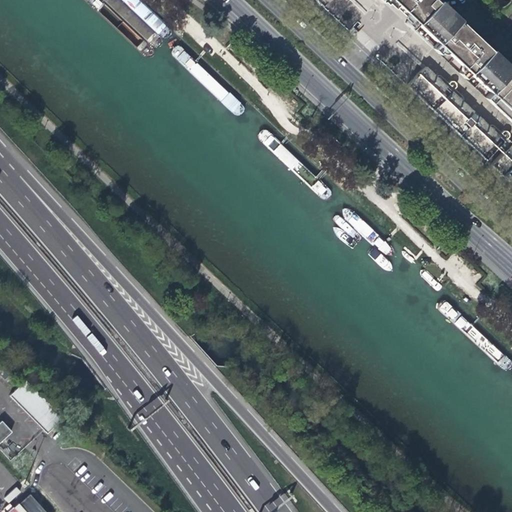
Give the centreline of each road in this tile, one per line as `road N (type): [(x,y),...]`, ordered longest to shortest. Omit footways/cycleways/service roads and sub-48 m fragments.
road 1 (motorway): [(332,511),(0,148)]
road 2 (motorway): [(273,511),(0,172)]
road 3 (secondary): [(230,0),(511,268)]
road 4 (motorway): [(0,228),(228,511)]
road 5 (secondary): [(511,225),(271,0)]
